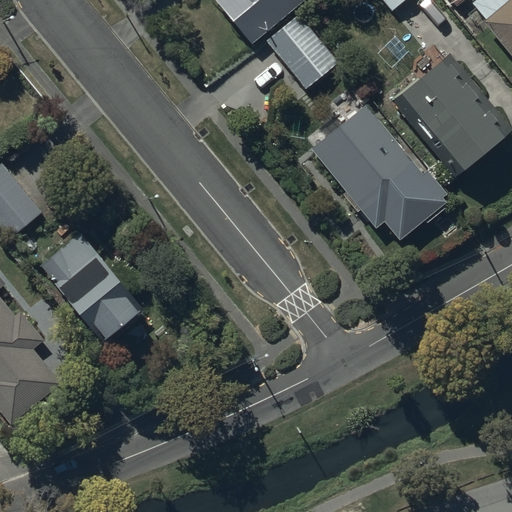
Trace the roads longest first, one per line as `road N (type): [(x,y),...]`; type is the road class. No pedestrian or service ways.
road 1 (residential): [(344,360),(49,0)]
road 2 (residential): [(344,360),(232,415),(0,506)]
road 3 (residential): [(511,264),(344,360)]
